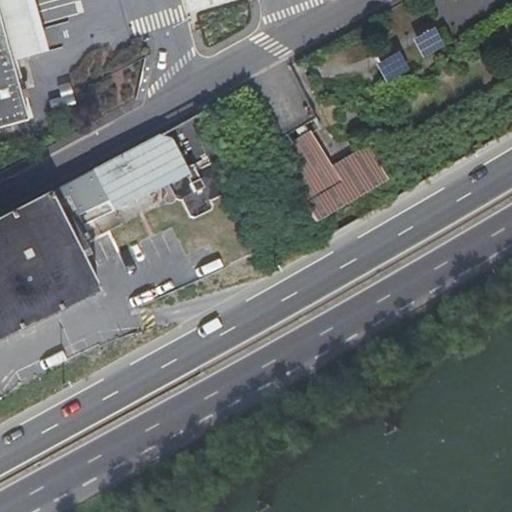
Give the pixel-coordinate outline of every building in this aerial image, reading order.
[(0,0),(0,130),(24,124),(8,68),(0,38),(0,0)] [(0,0),(0,38),(8,68),(48,57),(31,0),(0,0)] [(420,57),(444,48),(436,25),(411,35),(420,57)] [(385,82),(409,69),(398,49),(374,63),(385,82)] [(261,151),(253,134),(245,116),(215,130),(231,164),(261,151)] [(362,150),(344,161),(325,171),(304,134),(278,148),(287,163),(276,168),(303,223),(380,182),(362,150)] [(153,135),(86,172),(110,213),(186,171),(169,140),(153,135)] [(0,342),(100,293),(46,194),(17,209),(0,217),(0,342)]
